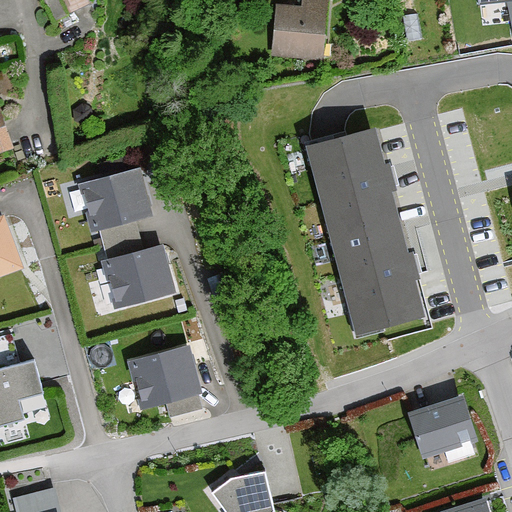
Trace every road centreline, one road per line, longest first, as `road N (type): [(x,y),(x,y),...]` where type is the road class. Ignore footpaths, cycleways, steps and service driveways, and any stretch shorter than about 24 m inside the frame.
road 1 (residential): [(511,331),(295,415),(51,467)]
road 2 (unknown): [(35,213),(117,511)]
road 3 (unknown): [(174,218),(249,425)]
road 4 (residential): [(51,134),(18,0)]
